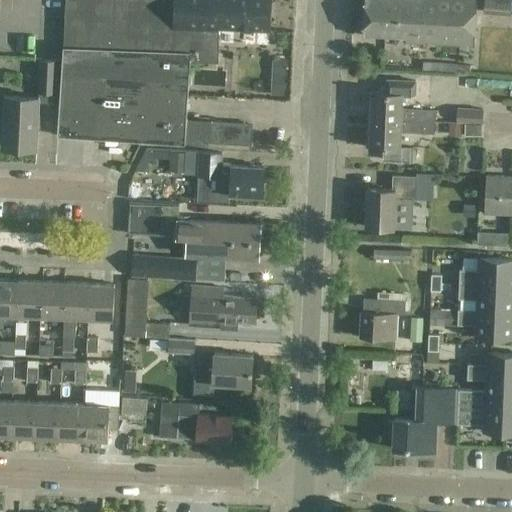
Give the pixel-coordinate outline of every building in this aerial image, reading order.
[(65,0),(65,10),(63,49),(58,136),(209,145),(209,143),(210,133),(208,133),(208,135),(209,135),(209,144),(186,143),(191,61),(217,62),(218,36),(204,35),(205,9),(224,10),(224,0),(65,0)] [(271,0),(224,0),(224,10),(205,9),(204,35),(218,36),(219,27),(270,29),(271,0)] [(365,0),(364,35),(406,37),(406,36),(421,36),(421,44),(475,47),(477,0),(365,0)] [(484,0),(484,12),(511,13),(511,0),(484,0)] [(40,61),(39,93),(55,93),(56,61),(40,61)] [(231,70),(204,70),(204,90),(230,90),(231,70)] [(372,91),(371,119),(435,122),(435,108),(402,107),(403,93),(415,94),(416,81),(387,79),(387,92),(372,91)] [(5,96),(3,148),(37,150),(39,98),(5,96)] [(206,113),(224,112),(224,101),(205,103),(206,113)] [(457,122),(482,123),(482,109),(457,108),(457,122)] [(434,132),(435,122),(371,119),(370,146),(384,147),(384,160),(412,161),(413,148),(401,147),(401,130),(434,132)] [(244,122),(211,120),(210,133),(209,143),(243,145),(244,122)] [(255,123),(256,144),(269,144),(268,122),(255,123)] [(482,125),(464,124),(464,136),(482,136),(482,125)] [(219,192),(230,193),(263,195),(264,167),(221,164),(222,153),(199,152),(198,176),(220,177),(219,192)] [(511,214),(511,175),(486,174),(485,214),(511,214)] [(366,227),(394,228),(395,198),(416,199),(417,176),(393,175),(392,189),(368,188),(366,227)] [(242,243),(260,244),(261,223),(188,219),(179,218),(179,204),(130,201),(128,234),(187,236),(242,237),(242,243)] [(259,257),(260,244),(242,243),(242,237),(187,236),(186,253),(259,257)] [(133,274),(194,279),(196,259),(135,255),(133,274)] [(459,283),(511,285),(511,259),(480,258),(479,270),(459,269),(459,283)] [(198,259),(198,276),(223,276),(223,259),(198,259)] [(431,274),(431,283),(441,283),(441,275),(431,274)] [(0,313),(5,314),(17,315),(18,279),(0,278),(0,313)] [(18,279),(17,315),(40,316),(42,280),(18,279)] [(40,316),(64,317),(66,281),(42,280),(40,316)] [(64,317),(63,355),(75,355),(75,350),(73,350),(73,336),(75,336),(76,317),(88,318),(90,283),(66,281),(64,317)] [(90,283),(88,318),(113,319),(114,284),(90,283)] [(441,292),(441,283),(431,283),(431,292),(441,292)] [(477,310),(511,311),(511,285),(459,283),(458,298),(478,299),(477,309),(477,310)] [(189,325),(237,328),(238,321),(256,322),(257,298),(233,296),(234,295),(223,294),(223,287),(192,285),(189,325)] [(407,296),(407,288),(383,287),(383,296),(407,296)] [(361,336),(397,338),(398,313),(405,314),(405,300),(381,299),(381,312),(362,311),(361,336)] [(477,309),(458,309),(457,324),(477,325),(476,337),(511,338),(511,330),(511,311),(477,310),(477,309)] [(437,315),(437,326),(456,325),(455,314),(437,315)] [(147,322),(146,336),(169,337),(170,324),(147,322)] [(15,347),(15,353),(25,353),(26,333),(15,333),(15,347)] [(429,334),(428,342),(438,343),(439,335),(429,334)] [(87,336),(87,350),(98,350),(98,336),(87,336)] [(195,339),(169,338),(168,352),(194,353),(195,339)] [(438,351),(438,343),(428,342),(428,350),(438,351)] [(39,353),(53,354),(54,344),(39,343),(39,353)] [(213,382),(251,384),(253,355),(214,352),(213,382)] [(406,354),(408,366),(423,365),(422,352),(406,354)] [(467,379),(487,380),(487,379),(511,380),(511,353),(488,352),(487,364),(467,364),(467,379)] [(4,358),(3,392),(13,392),(14,358),(4,358)] [(62,360),(42,360),(42,376),(52,376),(51,381),(61,381),(62,360)] [(78,368),(75,368),(75,382),(85,382),(86,361),(79,361),(78,368)] [(211,382),(212,364),(194,363),(193,381),(211,382)] [(38,381),(38,367),(28,366),(27,381),(38,381)] [(112,370),(100,369),(100,383),(111,384),(112,370)] [(127,370),(126,385),(137,385),(137,370),(127,370)] [(458,389),(458,404),(511,406),(511,380),(487,379),(487,380),(486,390),(458,389)] [(386,435),(394,436),(393,448),(435,450),(437,421),(453,422),(454,388),(413,386),(411,418),(394,417),(394,420),(387,420),(386,435)] [(137,397),(123,396),(122,417),(136,417),(137,397)] [(0,399),(0,435),(11,436),(13,400),(0,399)] [(13,400),(11,436),(35,437),(37,401),(13,400)] [(37,401),(35,437),(59,438),(61,402),(37,401)] [(61,402),(59,438),(83,439),(85,403),(61,402)] [(85,403),(83,439),(108,440),(109,404),(85,403)] [(511,432),(511,406),(458,404),(457,424),(485,425),(484,432),(511,432)] [(177,437),(196,438),(196,439),(230,442),(232,415),(198,413),(197,414),(179,413),(177,437)]
